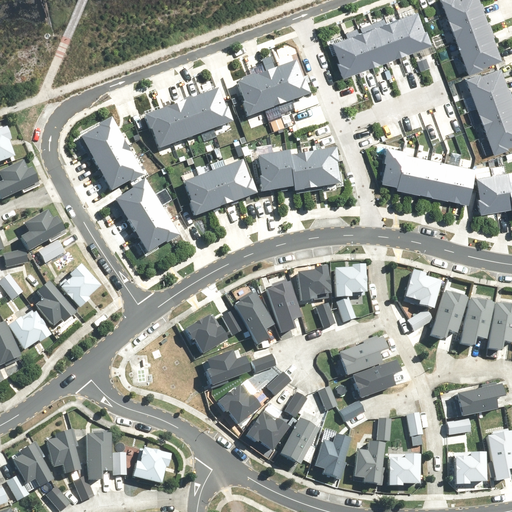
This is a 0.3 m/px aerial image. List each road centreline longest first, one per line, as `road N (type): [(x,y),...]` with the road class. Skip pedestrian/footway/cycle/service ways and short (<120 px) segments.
road 1 (residential): [(296,10),(77,93),(57,109),(46,144),(65,185)]
road 2 (residential): [(142,319),(245,258),(299,242),(378,240)]
road 3 (residential): [(82,371),(113,402),(178,427),(216,458)]
road 4 (residential): [(65,185),(142,319)]
road 5 (residential): [(387,311),(295,347),(308,381)]
road 6 (residential): [(378,240),(511,263)]
road 7 (residential): [(422,378),(438,511)]
road 8 (residential): [(216,458),(257,483),(337,511)]
road 9 (residential): [(337,123),(378,240)]
road 10 (residential): [(201,499),(81,511)]
road 11 (residential): [(296,10),(337,123)]
